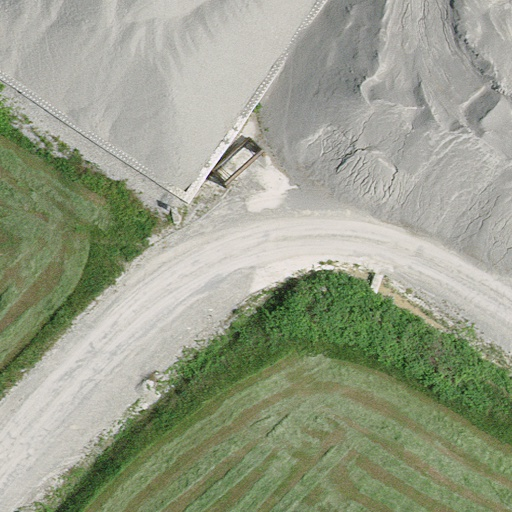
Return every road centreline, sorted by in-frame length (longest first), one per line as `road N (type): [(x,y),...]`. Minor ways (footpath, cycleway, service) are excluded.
road 1 (track): [(0,491),(194,287),(317,190),(511,297)]
road 2 (track): [(317,190),(21,0)]
